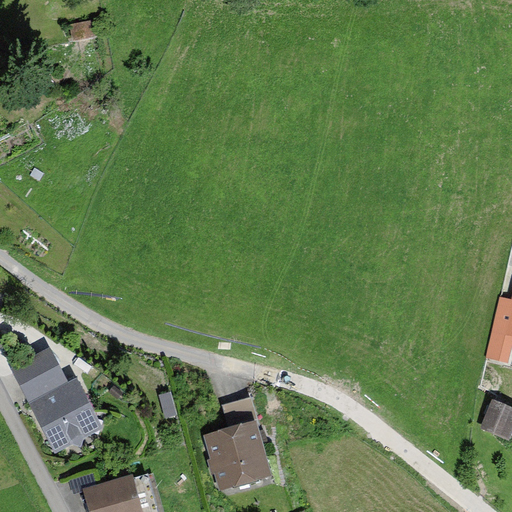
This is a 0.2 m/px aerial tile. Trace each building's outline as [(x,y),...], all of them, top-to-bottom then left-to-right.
[(71,26),(74,41),(99,36),(96,21),(71,26)] [(509,350),(511,334),(511,252),(506,279),(511,280),(511,314),(504,312),(496,347),(509,350)] [(17,370),(31,397),(62,382),(48,355),(17,370)] [(84,432),(94,427),(89,417),(91,411),(85,409),(73,387),(36,406),(57,446),(66,441),(80,446),(84,432)] [(511,461),(511,450),(504,446),(511,427),(511,409),(493,402),(482,428),(489,430),(479,457),(499,461),(498,464),(508,469),(511,461)] [(258,481),(259,474),(266,472),(254,428),(209,440),(221,485),(243,479),(248,484),(258,481)] [(89,491),(95,511),(136,511),(128,481),(89,491)]
